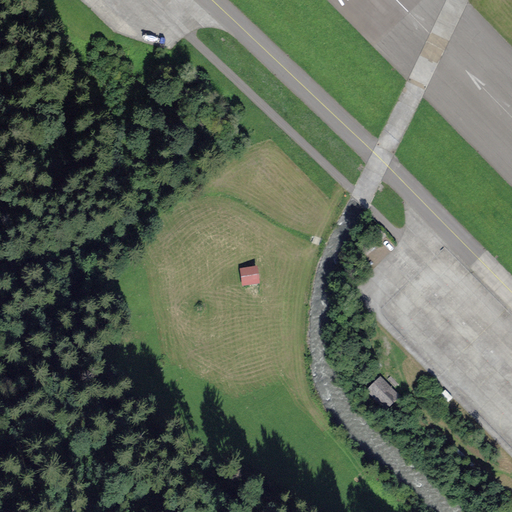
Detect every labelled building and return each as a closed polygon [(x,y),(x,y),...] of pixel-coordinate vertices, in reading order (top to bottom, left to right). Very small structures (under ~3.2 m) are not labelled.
[(369,233),(379,243),(385,236),(376,227),(369,233)] [(369,242),(374,248),(377,245),(371,239),(369,242)] [(361,249),(367,255),(372,249),(366,243),(361,249)] [(242,270),(243,285),(258,283),(255,268),(242,270)] [(386,409),(398,397),(380,379),(368,391),(386,409)]
